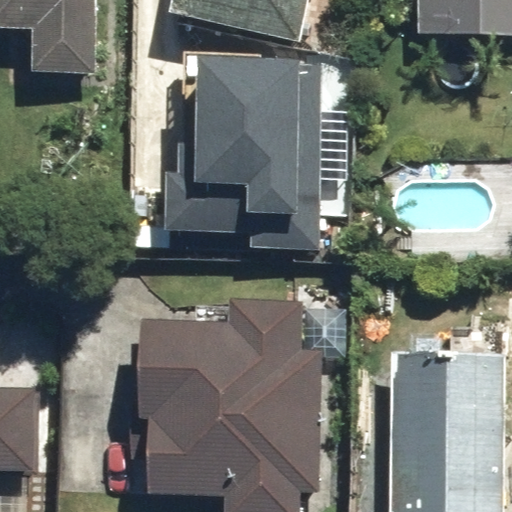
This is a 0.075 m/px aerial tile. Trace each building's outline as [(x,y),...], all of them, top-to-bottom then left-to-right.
[(0,0),(0,28),(33,30),(32,82),(97,83),(99,0),(0,0)] [(184,0),(180,22),(306,48),(315,0),(184,0)] [(511,39),(511,0),(424,0),(424,39),(511,39)] [(309,500),(305,326),(153,329),(157,503),(309,500)] [(398,355),(395,511),(508,511),(511,357),(398,355)] [(0,470),(36,470),(36,394),(0,394),(0,470)]
